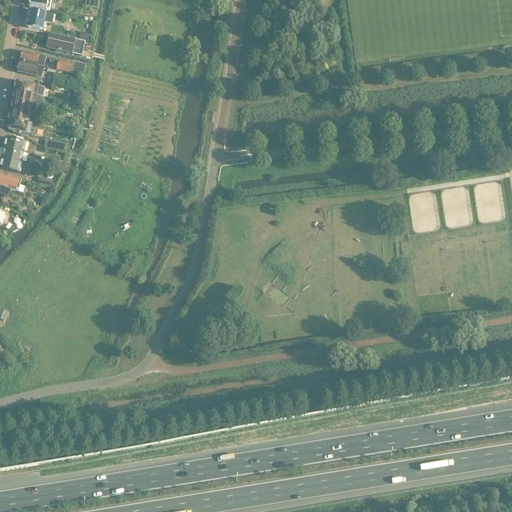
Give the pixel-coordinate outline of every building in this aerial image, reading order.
[(51,0),(29,0),(29,4),(30,4),(29,9),(49,12),(51,0)] [(97,10),(99,0),(86,0),(85,8),(97,10)] [(54,17),(46,15),(30,12),(28,20),(27,20),(25,28),(42,32),(44,24),(52,26),(54,17)] [(78,41),(88,43),(90,35),(80,33),(78,41)] [(49,35),(46,49),(81,57),(85,44),(49,35)] [(43,68),(46,58),(22,52),(20,63),(37,67),(43,68)] [(72,62),(72,64),(58,61),(56,71),(58,72),(57,74),(71,77),(72,75),(83,77),(86,65),(72,62)] [(41,79),(43,68),(37,67),(20,63),(17,74),(41,79)] [(54,76),(52,85),(81,92),(83,83),(54,76)] [(44,89),(38,88),(17,83),(17,84),(16,84),(15,89),(16,89),(15,93),(37,98),(43,99),(44,89)] [(36,103),(37,98),(15,93),(14,93),(13,99),(14,99),(13,102),(35,107),(36,103)] [(34,112),(35,107),(13,102),(13,105),(12,105),(11,111),(12,111),(11,112),(33,117),(34,112)] [(33,117),(11,112),(11,115),(10,114),(9,120),(10,120),(10,121),(31,126),(33,117)] [(36,136),(38,128),(31,127),(31,126),(10,121),(9,124),(8,124),(7,129),(8,130),(8,131),(30,135),(36,136)] [(69,123),(66,134),(75,136),(78,126),(69,123)] [(6,139),(3,149),(24,154),(26,144),(6,139)] [(50,143),(48,150),(64,154),(66,146),(50,143)] [(24,154),(3,149),(1,159),(22,164),(24,154)] [(22,164),(1,159),(0,164),(0,169),(20,174),(22,164)] [(21,181),(19,181),(0,175),(0,187),(15,192),(16,189),(18,189),(21,181)] [(37,185),(50,188),(52,180),(39,178),(37,185)]
